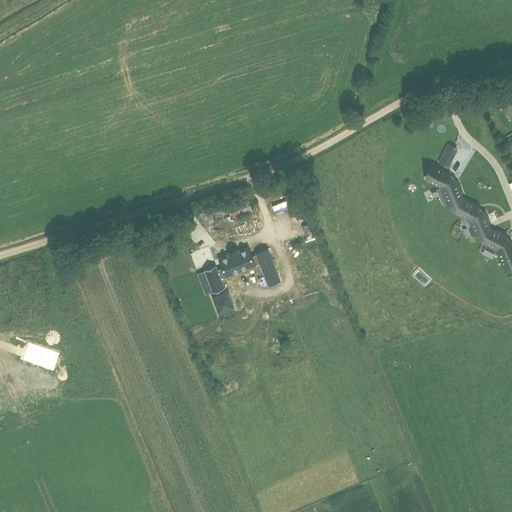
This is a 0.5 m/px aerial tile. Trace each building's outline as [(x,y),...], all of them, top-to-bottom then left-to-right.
[(511,100),(501,106),(511,120),(511,100)] [(448,167),(453,157),(443,152),(438,162),(448,167)] [(433,165),(426,178),(441,186),(449,205),(463,199),(458,183),(456,183),(453,175),(433,165)] [(228,206),(233,218),(252,210),(248,199),(228,206)] [(462,221),(466,225),(471,223),(474,228),(478,239),(483,241),(489,228),(486,221),(488,221),(485,212),(483,213),(481,209),(463,199),(449,205),(451,209),(464,216),(462,221)] [(225,204),(212,209),(216,221),(230,216),(225,204)] [(291,222),(292,227),(298,227),(296,206),(280,207),(282,223),(291,222)] [(203,226),(215,221),(210,209),(198,213),(203,226)] [(306,212),(300,215),(308,232),(314,229),(306,212)] [(238,240),(250,236),(246,223),(234,227),(238,240)] [(301,228),(288,232),(290,237),(303,233),(301,228)] [(496,230),(496,231),(489,228),(483,241),(497,248),(505,268),(511,264),(511,247),(508,238),(504,236),(505,234),(496,230)] [(303,238),(292,241),(293,247),(305,244),(303,238)] [(306,244),(294,248),(298,260),(310,256),(306,244)] [(247,249),(234,254),(240,270),(253,265),(254,265),(254,264),(259,262),(268,284),(279,280),(268,250),(257,254),(257,256),(252,258),(248,248),(247,248),(247,249)] [(226,275),(240,270),(234,254),(220,259),(219,259),(223,269),(217,271),(216,267),(216,266),(204,271),(204,272),(205,271),(212,291),(212,292),(213,292),(224,287),(223,287),(220,278),(225,275),(226,276),(226,275)] [(311,260),(303,264),(307,273),(315,269),(311,260)] [(314,287),(313,274),(305,275),(306,287),(314,287)] [(218,312),(233,307),(227,292),(213,298),(218,312)] [(274,307),(271,309),(276,321),(284,317),(277,301),(272,303),(274,307)] [(268,310),(261,314),(265,320),(271,315),(268,310)] [(44,348),(41,355),(38,365),(53,371),(59,353),(44,348)] [(22,360),(38,365),(41,355),(26,349),(22,360)]
